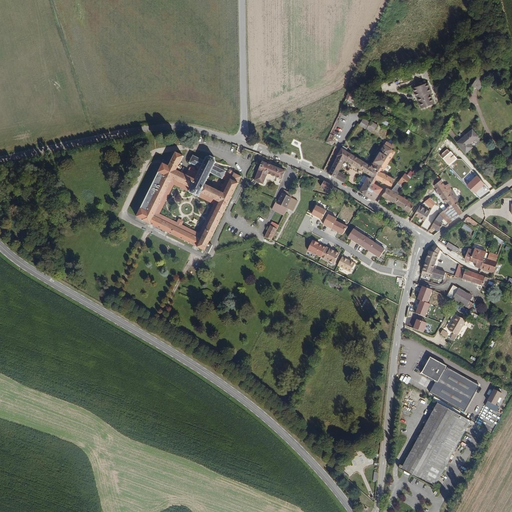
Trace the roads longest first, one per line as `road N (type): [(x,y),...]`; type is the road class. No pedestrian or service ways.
road 1 (tertiary): [(353,511),(296,446),(200,368),(0,243)]
road 2 (unclassified): [(248,142),(153,126),(0,156)]
road 3 (unclassified): [(413,275),(376,511)]
road 4 (unclassified): [(422,239),(341,185),(248,142)]
road 5 (unclassified): [(248,142),(247,0)]
road 6 (residential): [(413,275),(381,268),(304,225)]
